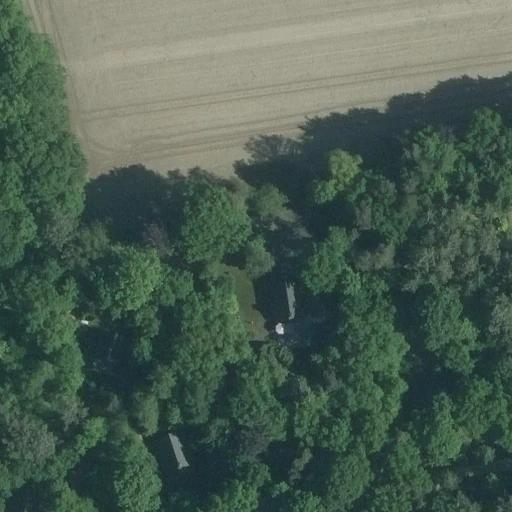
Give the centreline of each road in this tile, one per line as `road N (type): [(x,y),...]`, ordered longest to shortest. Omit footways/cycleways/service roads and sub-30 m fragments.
road 1 (track): [(0,265),(127,283),(177,364),(242,429),(286,510)]
road 2 (track): [(286,510),(417,474),(511,462)]
